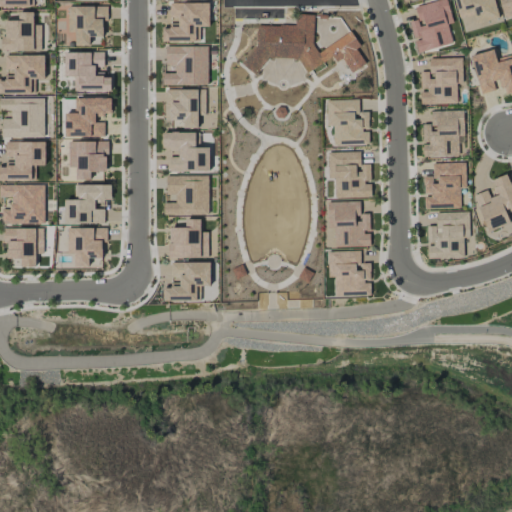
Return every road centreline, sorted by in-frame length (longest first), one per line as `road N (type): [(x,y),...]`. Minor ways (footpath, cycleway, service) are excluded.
road 1 (residential): [(133,281),(133,0)]
road 2 (residential): [(401,273),(395,130),(374,0)]
road 3 (residential): [(0,294),(111,292),(133,281)]
road 4 (residential): [(511,259),(426,286),(401,273)]
